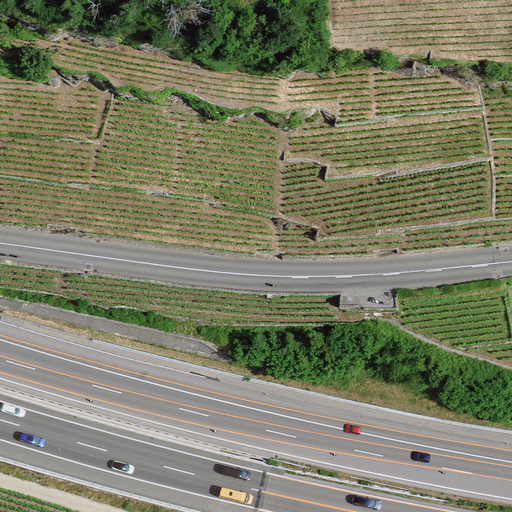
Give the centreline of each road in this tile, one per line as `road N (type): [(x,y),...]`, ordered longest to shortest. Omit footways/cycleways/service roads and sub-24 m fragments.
road 1 (motorway): [(511,479),(284,433),(0,357)]
road 2 (tertiary): [(511,256),(354,272),(243,270),(0,241)]
road 3 (motorway): [(0,421),(352,511)]
